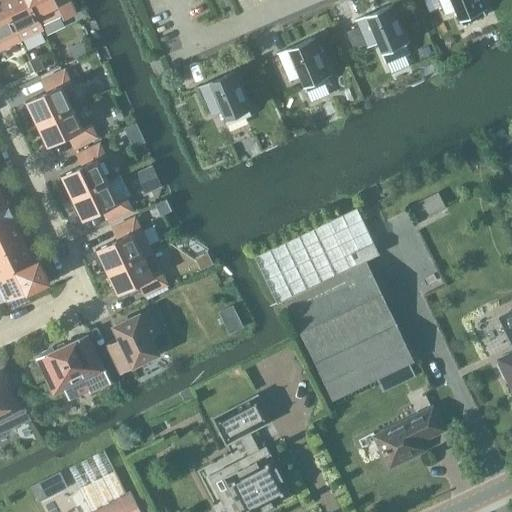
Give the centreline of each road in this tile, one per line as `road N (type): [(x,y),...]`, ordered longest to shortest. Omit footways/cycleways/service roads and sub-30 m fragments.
road 1 (residential): [(0,115),(83,295),(0,336)]
road 2 (residential): [(173,0),(195,41),(302,0)]
